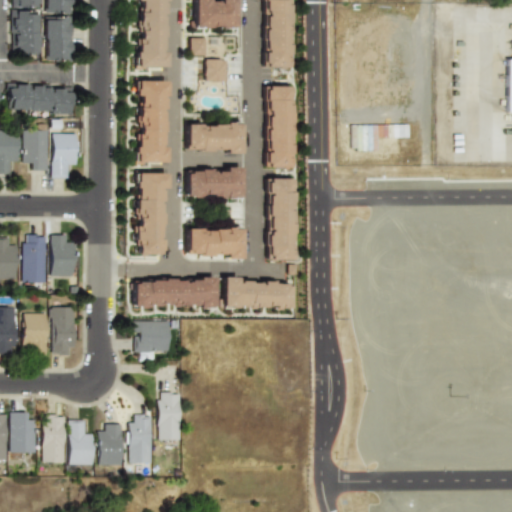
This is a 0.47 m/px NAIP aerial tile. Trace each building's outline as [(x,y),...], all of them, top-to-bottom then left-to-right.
[(66,0),(66,12),(43,11),(43,0),(66,0)] [(160,0),(131,0),(132,2),(133,2),(134,68),(162,67),(162,52),(161,52),(160,0)] [(232,0),(215,0),(215,1),(205,1),(205,0),(189,0),(190,28),(232,27),(232,0)] [(259,0),(259,67),(285,67),(285,0),(259,0)] [(31,10),(31,36),(32,36),(32,54),(13,54),(13,10),(31,10)] [(43,17),(66,18),(66,40),(67,40),(67,59),(43,59),(43,43),(41,43),(41,17),(43,17)] [(201,38),(187,38),(186,55),(201,56),(201,38)] [(385,56),(360,58),(362,84),(379,83),(378,78),(386,78),(385,56)] [(222,60),(201,59),(201,81),(222,82),(222,60)] [(511,111),(511,59),(503,59),(502,112),(511,111)] [(161,81),(131,81),(130,95),(133,95),(132,163),(161,163),(162,147),(160,147),(161,81)] [(7,86),(29,87),(29,88),(50,88),(50,92),(71,92),(71,116),(69,116),(69,118),(48,118),(48,115),(27,115),(27,114),(9,114),(9,112),(6,112),(7,86)] [(261,168),(286,167),(286,86),(260,86),(261,168)] [(182,124),(182,151),(221,151),(221,154),(237,154),(237,124),(182,124)] [(19,130),(18,163),(26,163),(26,170),(43,171),(44,130),(19,130)] [(0,174),(6,174),(6,161),(14,161),(13,132),(0,132),(0,174)] [(72,164),(72,134),(48,133),(47,177),(64,178),(64,164),(72,164)] [(181,170),(181,197),(237,197),(237,167),(221,167),(221,170),(181,170)] [(162,173),(132,173),(130,254),(157,255),(158,240),(156,240),(157,188),(161,188),(162,173)] [(288,178),(262,178),(261,260),(286,260),(288,178)] [(181,229),(181,255),(221,255),(221,259),(237,259),(237,228),(181,229)] [(46,276),(70,276),(70,242),(62,242),(63,235),(47,234),(46,276)] [(41,283),(42,235),(20,235),(19,282),(41,283)] [(0,279),(12,280),(13,245),(5,244),(5,238),(0,238),(0,279)] [(217,307),(271,307),(271,309),(284,309),(284,282),(234,282),(234,277),(217,277),(217,307)] [(209,305),(209,278),(127,281),(128,307),(209,305)] [(47,354),(69,354),(68,307),(46,307),(47,354)] [(43,313),(18,313),(17,353),(42,354),(43,313)] [(163,321),(127,322),(127,333),(130,333),(130,351),(163,351),(163,321)] [(175,439),(174,393),(152,393),(154,440),(175,439)] [(30,453),(31,420),(23,420),(23,412),(6,412),(5,452),(30,453)] [(37,462),(59,463),(60,415),(38,415),(37,462)] [(124,463),(147,463),(146,415),(129,415),(129,422),(123,422),(124,463)] [(63,464),(88,464),(88,434),(80,434),(80,420),(64,420),(63,464)] [(116,424),(100,424),(100,431),(93,431),(93,465),(116,465),(116,424)]
